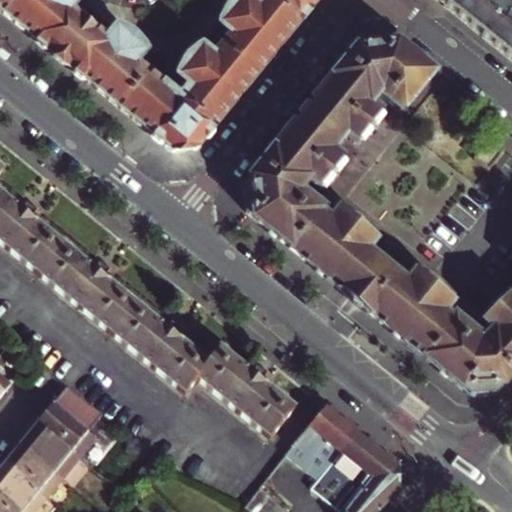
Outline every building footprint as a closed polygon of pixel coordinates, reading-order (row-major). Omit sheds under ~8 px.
[(0,0),(0,11),(3,13),(13,0),(0,0)] [(13,0),(3,13),(52,54),(81,18),(73,10),(81,0),(13,0)] [(300,23),(271,0),(260,0),(256,5),(249,0),(238,0),(229,7),(228,9),(219,26),(231,36),(226,41),(261,70),(300,23)] [(271,0),(300,23),(318,0),(317,0),(271,0)] [(438,0),(474,29),(497,0),(438,0)] [(511,0),(497,0),(474,29),(511,59),(511,0)] [(52,54),(69,68),(98,32),(81,18),(52,54)] [(107,39),(98,32),(69,68),(116,106),(146,70),(138,64),(146,53),(138,39),(134,35),(116,29),(107,39)] [(401,114),(434,74),(389,37),(365,39),(335,76),(371,106),(380,96),(401,114)] [(224,115),(261,70),(226,41),(214,57),(203,48),(188,58),(185,61),(178,77),(190,87),(224,115)] [(180,99),(146,70),(116,106),(172,152),(196,150),(224,115),(190,87),(180,99)] [(335,76),(304,113),(342,143),(348,135),(359,144),(376,131),(383,116),(371,106),(335,76)] [(309,180),(323,191),(335,180),(338,176),(346,160),(335,151),(342,143),(304,113),(273,151),(309,180)] [(489,170),(505,150),(491,139),(475,159),(489,170)] [(315,200),(316,199),(302,188),(309,180),(273,151),(243,187),(246,212),(293,250),(324,213),(327,209),(315,200)] [(0,174),(3,171),(0,167),(0,242),(185,394),(197,380),(269,438),(294,408),(220,348),(208,363),(157,322),(0,192),(0,174)] [(333,220),(324,213),(293,250),(350,296),(380,258),(370,250),(380,239),(363,221),(342,209),(333,220)] [(350,296),(368,311),(398,273),(380,258),(350,296)] [(410,283),(398,273),(368,311),(428,360),(460,323),(452,316),(461,305),(441,284),(420,271),(410,283)] [(488,341),(511,364),(511,294),(510,293),(497,303),(492,307),(484,319),(494,330),(486,339),(488,341)] [(463,319),(460,323),(428,360),(472,395),(496,393),(511,377),(511,364),(488,341),(486,339),(463,319)] [(0,395),(9,385),(0,377),(0,395)] [(55,403),(47,413),(51,417),(59,407),(55,403)] [(292,448),(304,459),(308,461),(324,441),(334,449),(319,468),(317,466),(302,484),(311,491),(312,489),(336,509),(341,503),(349,510),(347,511),(377,511),(400,490),(398,464),(369,440),(337,414),(326,405),(292,448)] [(37,425),(41,428),(78,460),(96,439),(59,407),(51,417),(47,413),(37,425)] [(37,425),(30,433),(34,437),(41,428),(37,425)] [(78,460),(41,428),(34,437),(30,433),(21,445),(25,448),(61,479),(78,460)] [(308,461),(304,459),(291,475),(302,484),(317,466),(319,468),(334,449),(324,441),(308,461)] [(21,445),(14,454),(17,457),(25,448),(21,445)] [(45,498),(61,479),(25,448),(17,457),(14,454),(5,465),(45,498)] [(0,494),(21,511),(33,511),(45,498),(5,465),(0,470),(0,494)] [(286,511),(260,489),(245,508),(248,511),(286,511)] [(0,511),(21,511),(0,494),(0,511)]
